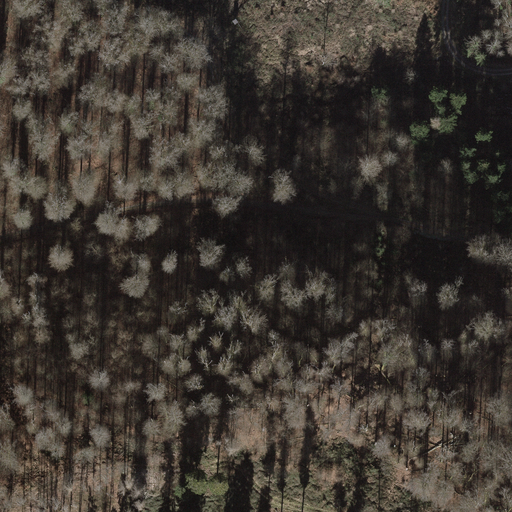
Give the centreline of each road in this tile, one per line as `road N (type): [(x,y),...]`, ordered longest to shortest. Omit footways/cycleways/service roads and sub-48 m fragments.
road 1 (track): [(511,241),(225,200),(145,203),(0,236)]
road 2 (track): [(394,224),(257,158),(230,126),(203,49),(114,0)]
road 3 (track): [(511,74),(480,71),(452,52),(443,25),(447,0)]
